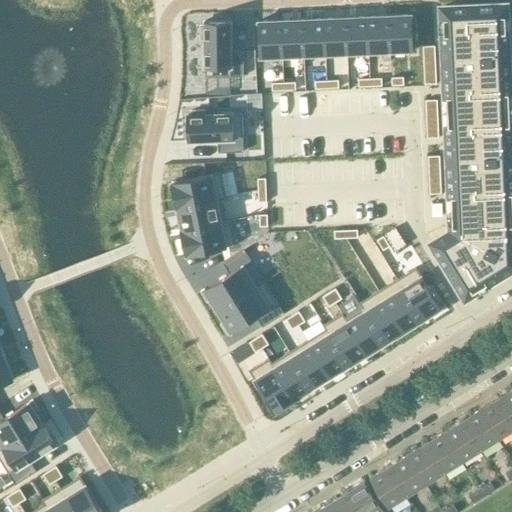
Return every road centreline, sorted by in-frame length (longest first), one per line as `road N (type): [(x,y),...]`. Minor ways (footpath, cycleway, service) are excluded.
road 1 (residential): [(188,0),(171,6),(164,22),(162,87),(142,190),(150,241),(263,456)]
road 2 (residential): [(511,303),(263,456)]
road 3 (residential): [(127,511),(51,384),(0,256)]
road 4 (residential): [(281,496),(511,357)]
